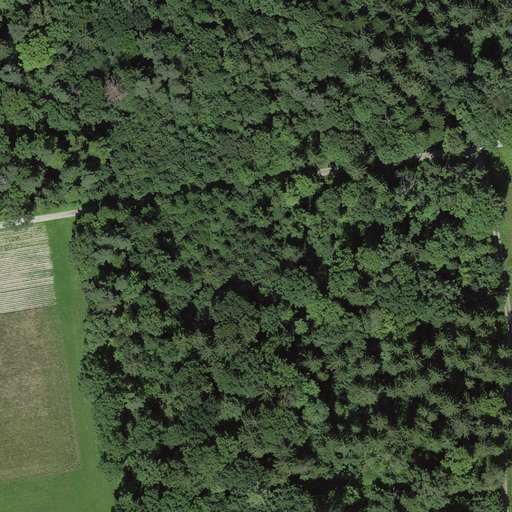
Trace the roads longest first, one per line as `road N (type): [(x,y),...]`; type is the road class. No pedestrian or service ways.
road 1 (track): [(511,141),(0,228)]
road 2 (track): [(123,511),(147,490),(186,480),(503,488)]
road 3 (track): [(482,146),(509,321),(506,511)]
